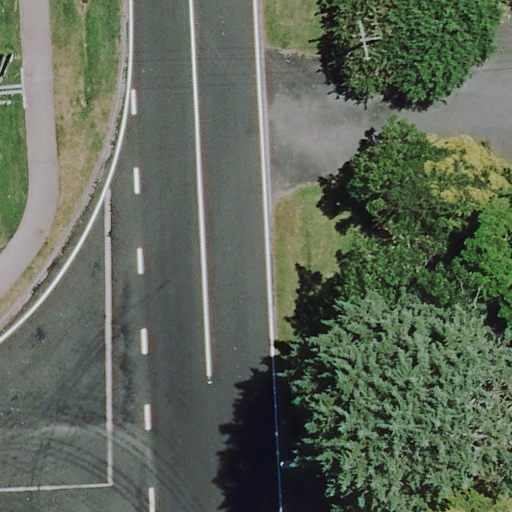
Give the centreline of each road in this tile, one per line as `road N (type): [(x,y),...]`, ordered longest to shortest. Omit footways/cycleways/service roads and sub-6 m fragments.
road 1 (residential): [(191,0),(216,478)]
road 2 (residential): [(216,478),(0,489)]
